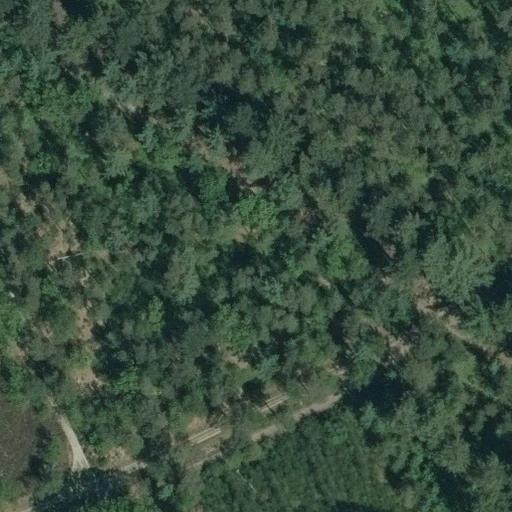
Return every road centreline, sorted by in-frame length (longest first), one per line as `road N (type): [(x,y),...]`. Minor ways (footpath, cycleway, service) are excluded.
road 1 (track): [(511,368),(0,22)]
road 2 (track): [(33,511),(511,283)]
road 3 (track): [(107,511),(0,277)]
